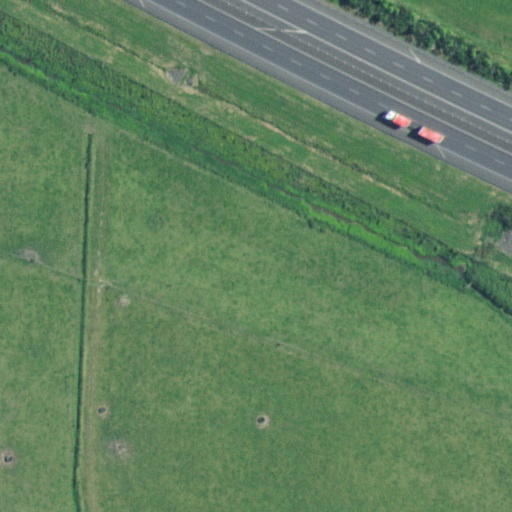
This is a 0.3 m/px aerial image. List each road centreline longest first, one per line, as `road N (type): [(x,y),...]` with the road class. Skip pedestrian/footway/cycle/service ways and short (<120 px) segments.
road 1 (track): [(89,511),(94,96)]
road 2 (motorway): [(511,169),(171,0)]
road 3 (motorway): [(262,0),(511,121)]
